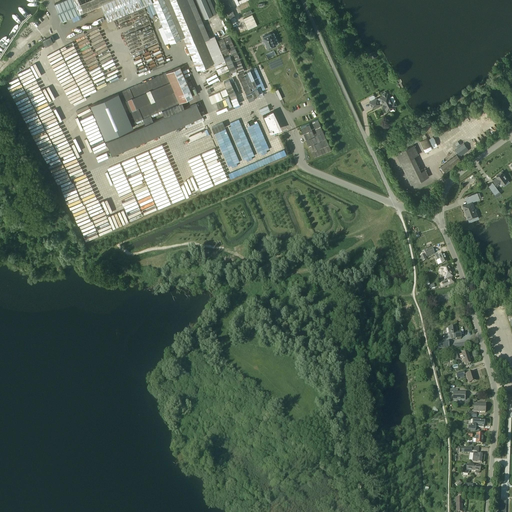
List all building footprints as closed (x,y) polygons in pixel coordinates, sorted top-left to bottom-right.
[(61,0),(54,3),(61,21),(80,13),(82,17),(95,11),(100,8),(103,8),(108,20),(153,1),(170,43),(183,37),(197,70),(214,63),(219,74),(229,70),(215,36),(209,38),(202,20),(216,14),(210,0),(61,0)] [(271,33),(263,37),(265,41),(264,41),(266,44),(268,48),(276,45),(271,33)] [(51,36),(43,40),(46,45),(53,42),(51,36)] [(145,125),(106,142),(112,155),(202,117),(196,103),(153,121),(150,115),(179,102),(193,96),(180,66),(122,91),(135,121),(134,121),(134,122),(135,124),(143,120),(145,125)] [(248,73),(258,95),(263,93),(253,70),(248,73)] [(395,101),(392,103),(387,94),(385,91),(381,94),(383,96),(380,98),(379,97),(369,102),(372,108),(379,104),(382,102),(386,111),(394,107),(397,105),(395,101)] [(118,93),(91,105),(103,133),(105,139),(133,128),(131,123),(118,93)] [(221,115),(260,101),(258,95),(219,110),(221,115)] [(272,112),(266,115),(272,129),(269,130),(270,132),(273,131),(279,128),(272,112)] [(242,121),(230,126),(243,160),(254,156),(242,121)] [(248,126),(258,153),(262,152),(262,154),(268,152),(267,150),(269,149),(259,122),(248,126)] [(226,128),(221,130),(234,164),(239,162),(226,128)] [(213,147),(217,160),(228,156),(219,131),(213,133),(217,146),(213,147)] [(434,148),(438,146),(434,136),(429,138),(434,148)] [(420,140),(424,152),(432,149),(428,138),(420,140)] [(469,150),(464,143),(455,150),(460,157),(469,150)] [(138,145),(132,147),(137,159),(142,157),(138,145)] [(418,154),(414,145),(396,154),(411,185),(429,177),(425,170),(421,172),(414,157),(418,154)] [(173,149),(156,156),(161,168),(178,161),(173,149)] [(285,151),(237,168),(239,174),(287,156),(285,151)] [(110,153),(105,156),(110,169),(116,167),(110,153)] [(112,155),(115,162),(121,160),(118,153),(112,155)] [(458,154),(440,165),(444,170),(461,160),(458,154)] [(196,183),(201,181),(193,161),(176,168),(185,188),(187,194),(198,190),(196,183)] [(131,186),(96,198),(101,212),(141,198),(139,191),(150,187),(143,166),(126,172),(131,186)] [(502,184),(507,180),(502,172),(496,176),(497,178),(494,181),(493,180),(497,186),(501,183),(502,184)] [(153,213),(161,210),(157,199),(175,193),(172,186),(162,190),(161,187),(145,193),(153,213)] [(471,195),(473,201),(479,199),(477,193),(471,195)] [(160,205),(162,209),(169,206),(167,201),(160,205)] [(468,220),(478,216),(472,202),(463,205),(468,220)] [(424,252),(426,257),(434,254),(432,249),(424,252)] [(443,254),(438,256),(438,254),(435,256),(437,261),(440,260),(442,264),(447,262),(443,254)] [(441,274),(442,274),(442,273),(445,280),(447,279),(447,280),(449,285),(454,284),(452,279),(451,279),(451,278),(452,277),(448,266),(441,268),(441,269),(441,270),(440,270),(439,272),(440,273),(441,274)] [(441,296),(426,299),(427,305),(443,302),(443,301),(452,300),(451,294),(441,296)] [(460,333),(457,333),(456,327),(448,328),(449,334),(450,334),(451,339),(454,339),(461,338),(460,333)] [(450,347),(449,341),(437,342),(437,349),(450,347)] [(467,352),(462,354),(463,359),(465,365),(471,364),(467,352)] [(474,372),(466,375),(469,384),(477,381),(474,372)] [(450,393),(454,393),(453,401),(465,401),(465,393),(457,393),(458,390),(450,390),(450,393)] [(476,413),(485,413),(486,405),(474,404),(473,413),(467,412),(467,418),(476,418),(476,413)] [(468,430),(468,431),(469,431),(472,431),(475,431),(476,427),(484,428),(484,425),(485,420),(473,420),(473,425),(472,425),(472,427),(469,427),(468,430)] [(472,462),(476,462),(476,463),(482,463),(483,456),(478,455),(478,453),(473,453),(472,462)] [(463,466),(462,473),(463,473),(467,474),(468,474),(469,471),(475,471),(475,473),(476,474),(478,474),(479,473),(479,472),(480,472),(481,466),(467,465),(467,466),(463,466)] [(505,511),(506,501),(499,501),(498,511),(505,511)]
